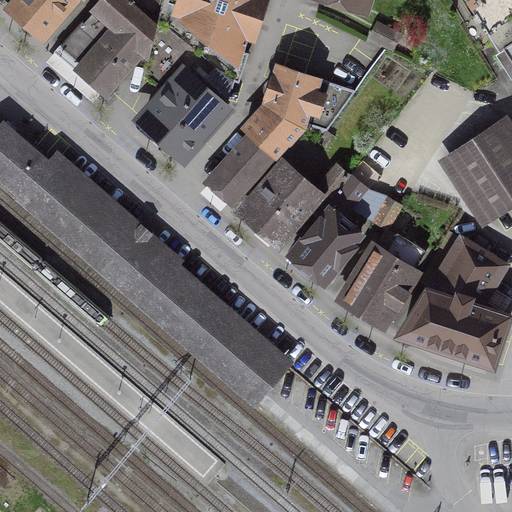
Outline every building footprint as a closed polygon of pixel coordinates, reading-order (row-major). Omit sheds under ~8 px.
[(5,0),(42,31),(68,0),(5,0)] [(132,56),(148,60),(154,32),(156,25),(157,19),(162,0),(101,0),(60,46),(106,86),(132,56)] [(162,0),(157,19),(234,80),(238,82),(248,52),(240,50),(245,35),(253,38),(265,0),(162,0)] [(511,0),(469,0),(468,1),(493,42),(511,28),(511,0)] [(143,119),(182,153),(228,101),(234,80),(157,19),(156,25),(154,32),(148,60),(144,75),(161,90),(179,69),(184,74),(143,119)] [(377,22),(369,37),(393,49),(400,34),(377,22)] [(511,28),(493,42),(500,54),(499,55),(511,76),(511,28)] [(250,133),(273,154),(304,122),(326,130),(355,90),(277,64),(265,96),(264,105),(267,110),(262,116),(259,112),(244,128),(250,133)] [(511,137),(502,123),(448,159),(487,217),(511,200),(511,137)] [(2,125),(0,127),(0,174),(144,299),(148,294),(205,343),(225,319),(2,125)] [(273,154),(250,133),(209,178),(233,199),(274,155),(273,154)] [(278,162),(240,206),(278,238),(315,195),(278,162)] [(352,177),(292,250),(326,279),(355,244),(354,243),(361,231),(342,215),(365,188),(352,177)] [(373,219),(386,228),(400,204),(387,196),(373,219)] [(389,323),(416,276),(410,272),(424,250),(396,232),(382,255),(368,246),(339,292),(389,323)] [(461,237),(403,332),(491,361),(506,316),(473,305),(475,298),(483,301),(505,264),(461,237)]
